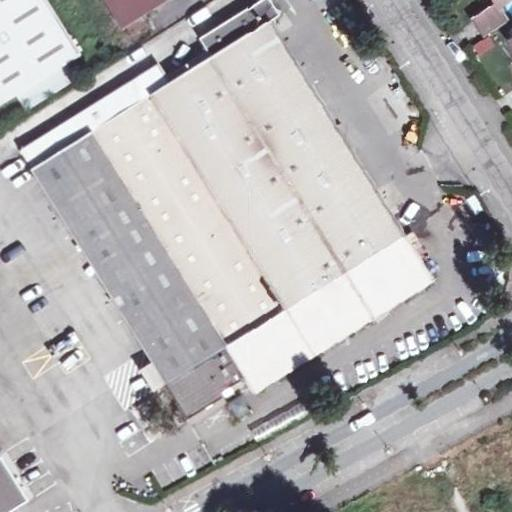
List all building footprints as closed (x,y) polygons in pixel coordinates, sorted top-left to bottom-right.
[(0,0),(0,114),(89,57),(52,0),(0,0)] [(118,0),(136,29),(185,0),(118,0)] [(474,18),(484,33),(510,17),(502,3),(506,0),(499,0),(500,1),(474,18)] [(248,395),(245,389),(258,381),(268,396),(449,282),(286,24),(292,20),(281,1),(214,41),(226,61),(187,84),(177,67),(36,152),(203,422),(248,395)] [(358,6),(341,17),(357,42),(373,31),(358,6)] [(158,394),(169,386),(153,365),(142,373),(158,394)] [(0,511),(33,511),(41,507),(0,440),(0,511)]
